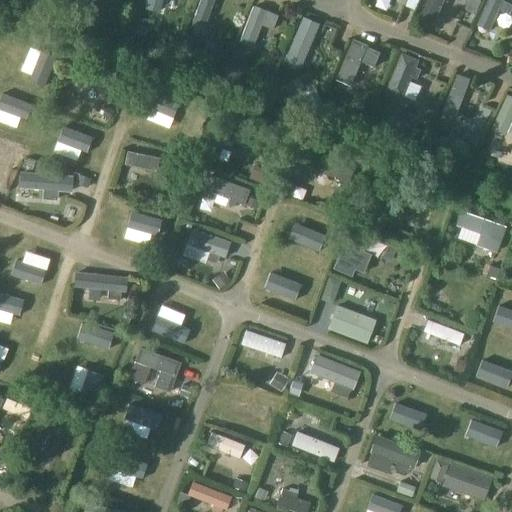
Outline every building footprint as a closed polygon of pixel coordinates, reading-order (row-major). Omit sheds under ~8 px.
[(377,0),(372,19),(384,22),(390,0),(377,0)] [(433,26),(444,0),(425,0),(417,18),(433,26)] [(503,2),(503,0),(488,0),(477,26),(490,31),(499,10),(505,13),(508,4),(503,2)] [(253,7),(239,43),(251,48),(260,25),(271,30),(276,16),(253,7)] [(299,67),(317,25),(302,18),(284,61),(299,67)] [(354,40),(336,80),(350,86),(361,61),(374,67),(380,53),(367,48),(368,46),(354,40)] [(39,51),(28,82),(44,88),(55,57),(39,51)] [(415,69),(418,61),(402,55),(387,93),(402,99),(411,77),(417,80),(420,71),(415,69)] [(203,75),(214,78),(218,65),(207,61),(203,75)] [(104,105),(120,94),(106,75),(90,86),(104,105)] [(148,89),(142,104),(172,116),(178,101),(148,89)] [(1,92),(0,95),(0,110),(26,120),(32,104),(1,92)] [(506,137),(511,122),(511,94),(509,93),(494,132),(506,137)] [(63,125),(58,139),(87,150),(92,136),(63,125)] [(0,168),(0,182),(11,184),(13,170),(0,168)] [(70,192),(71,177),(19,173),(18,188),(42,190),(42,200),(55,201),(56,191),(70,192)] [(207,176),(202,190),(228,200),(227,204),(233,206),(235,202),(243,205),(248,191),(207,176)] [(422,194),(381,179),(375,194),(405,205),(403,211),(412,214),(413,208),(417,209),(422,194)] [(487,231),(483,243),(500,249),(509,224),(464,208),(459,221),(487,231)] [(130,211),(126,226),(156,234),(161,219),(130,211)] [(262,240),(272,243),(278,222),(268,219),(262,240)] [(294,222),(287,238),(318,250),(325,235),(294,222)] [(355,272),(370,235),(352,227),(336,264),(355,272)] [(16,258),(10,274),(42,286),(47,270),(16,258)] [(269,271),(263,287),(294,299),(300,284),(269,271)] [(76,312),(117,313),(118,289),(77,288),(76,312)] [(0,292),(0,309),(19,314),(23,299),(0,292)] [(378,317),(338,303),(330,326),(369,340),(378,317)] [(511,309),(498,304),(492,321),(511,327),(511,309)] [(157,316),(151,332),(182,344),(188,327),(157,316)] [(82,322),(76,338),(107,349),(113,333),(82,322)] [(279,358),(284,345),(246,332),(241,345),(266,353),(265,358),(271,360),(273,355),(279,358)] [(426,335),(421,348),(470,367),(475,354),(426,335)] [(169,392),(179,363),(138,349),(134,361),(160,371),(154,387),(169,392)] [(316,356),(309,373),(351,389),(357,373),(316,356)] [(511,370),(482,359),(475,375),(506,387),(511,371),(511,370)] [(86,369),(76,399),(91,404),(101,374),(86,369)] [(246,426),(259,430),(266,410),(232,400),(229,410),(248,416),(246,426)] [(394,402),(388,418),(420,430),(426,414),(394,402)] [(130,403),(124,419),(155,431),(161,415),(130,403)] [(470,419),(464,435),(495,447),(502,430),(470,419)] [(58,442),(63,430),(36,420),(21,462),(35,467),(46,437),(58,442)] [(376,436),(369,453),(396,463),(395,467),(405,471),(407,467),(412,469),(418,452),(376,436)] [(304,437),(298,454),(308,458),(311,451),(330,458),(334,448),(304,437)] [(239,474),(244,462),(211,447),(205,459),(239,474)] [(116,451),(110,467),(141,479),(147,463),(116,451)] [(49,477),(56,459),(45,454),(37,473),(49,477)] [(316,456),(313,465),(330,470),(333,461),(316,456)] [(449,465),(442,486),(482,501),(490,479),(449,465)] [(192,484),(187,494),(213,505),(211,509),(218,511),(219,511),(221,508),(224,509),(228,498),(192,484)] [(295,500),(296,494),(281,490),(280,495),(279,495),(276,507),(277,507),(276,509),(284,511),(286,511),(287,510),(292,511),(306,511),(309,504),(295,500)] [(372,493),(366,509),(373,511),(399,511),(403,505),(372,493)]
